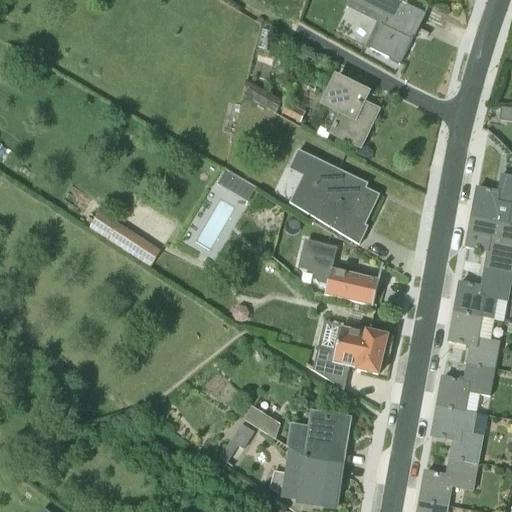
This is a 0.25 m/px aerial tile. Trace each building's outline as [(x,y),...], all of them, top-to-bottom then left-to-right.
[(407,6),(394,0),(345,0),(348,1),(345,9),(376,24),(364,49),(369,52),(370,51),(389,60),(388,61),(389,61),(390,60),(399,65),(399,66),(400,66),(428,8),(427,7),(424,15),(407,6)] [(360,147),(378,112),(362,105),(368,94),(336,79),(323,106),(341,115),(332,134),(339,137),(339,139),(361,149),(361,148),(360,147)] [(280,107),(247,89),(243,95),(258,104),(276,114),(280,107)] [(305,112),(287,103),(282,113),(299,122),(305,112)] [(511,124),(511,110),(501,109),(499,123),(511,124)] [(300,198),(320,207),(314,220),(339,233),(346,219),(363,228),(377,197),(379,198),(379,197),(336,175),(335,175),(315,166),(300,198)] [(252,197),(256,189),(231,174),(227,182),(252,197)] [(494,224),(511,227),(511,178),(502,176),(499,194),(477,190),(471,220),(494,224)] [(149,270),(160,253),(99,214),(88,230),(149,270)] [(511,276),(511,274),(511,227),(494,224),(471,220),(466,249),(488,254),(484,272),(511,276)] [(330,262),(333,249),(304,242),(297,270),(310,274),(317,285),(326,287),(324,297),(373,309),(379,282),(332,270),(334,263),(330,262)] [(507,304),(511,276),(484,272),(481,289),(459,285),(454,315),(482,320),(493,322),(496,302),(507,304)] [(241,323),(247,320),(248,315),(245,309),(239,307),(233,310),(232,317),(235,322),(241,323)] [(467,365),(495,370),(499,343),(479,339),(482,320),(454,315),(448,344),(470,348),(467,365)] [(317,354),(312,372),(343,392),(348,368),(355,370),(354,371),(378,377),(388,338),(364,332),(364,333),(340,328),(333,358),(317,354)] [(464,383),(442,380),(437,409),(464,414),(468,394),(490,398),(495,370),(467,365),(464,383)] [(242,421),(274,442),(279,426),(250,408),(242,421)] [(483,437),(472,435),(475,416),(464,414),(437,409),(431,439),(453,443),(450,460),(478,465),(483,437)] [(337,464),(341,438),(347,439),(350,421),(311,415),(309,429),(289,426),(285,449),(288,450),(288,451),(299,459),(337,464)] [(243,452),(254,434),(241,426),(230,443),(229,442),(218,460),(226,465),(237,448),(243,452)] [(333,491),(337,465),(337,464),(299,459),(288,451),(284,475),(273,473),(268,490),(281,496),(280,500),(298,503),(298,504),(336,510),(339,492),(333,491)] [(419,503),(442,508),(446,488),(473,493),(478,465),(450,460),(446,478),(425,474),(419,503)] [(282,511),(274,509),(275,506),(265,502),(261,511),(282,511)] [(419,503),(417,511),(447,511),(448,509),(442,508),(419,503)]
